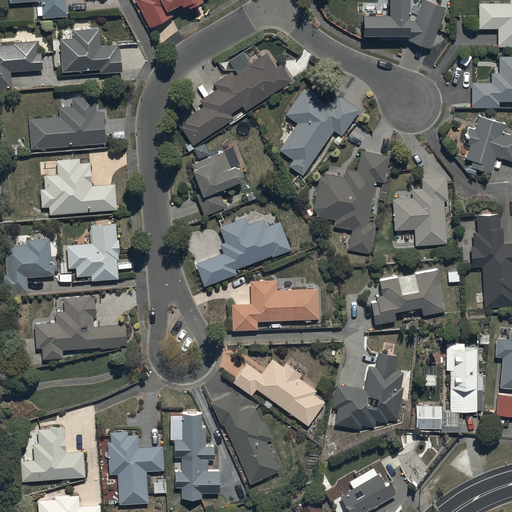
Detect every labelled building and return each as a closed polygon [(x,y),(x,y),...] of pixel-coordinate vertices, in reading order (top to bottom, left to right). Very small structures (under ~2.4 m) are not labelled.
[(42,0),(43,14),(67,13),(65,0),(42,0)] [(137,0),(150,23),(172,11),(168,3),(172,0),(137,0)] [(389,0),(390,7),(365,7),(364,27),(380,27),(380,37),(412,35),(430,44),(446,4),(436,0),(421,0),(415,15),(410,15),(410,0),(389,0)] [(511,0),(479,0),(479,25),(498,25),(498,43),(511,43),(511,0)] [(73,34),(60,36),(63,69),(100,66),(100,70),(123,68),(121,45),(119,46),(119,41),(101,42),(99,24),(73,26),(73,34)] [(12,41),(0,41),(0,86),(12,86),(11,67),(42,66),(42,49),(37,49),(37,38),(12,39),(12,41)] [(204,103),(181,116),(179,118),(192,140),(234,115),(231,109),(242,102),(245,106),(291,79),(281,61),(275,64),(266,49),(249,59),(244,49),(229,58),(237,70),(233,72),(232,69),(214,80),(218,87),(200,97),(204,103)] [(492,70),(491,79),(472,79),(472,104),(499,105),(499,97),(511,97),(511,52),(500,52),(499,70),(492,70)] [(306,88),(303,85),(287,111),(299,121),(279,146),(293,157),(289,162),(303,172),(335,127),(342,132),(360,106),(338,92),(333,99),(327,96),(324,99),(317,94),(319,93),(308,85),(306,88)] [(59,104),(59,112),(29,115),(32,146),(107,138),(105,108),(96,108),(95,92),(73,94),(73,104),(59,104)] [(475,171),(477,165),(491,168),(496,152),(511,156),(511,130),(503,128),(506,120),(479,111),(474,125),(469,123),(464,138),(471,141),(466,155),(471,157),(467,168),(475,171)] [(360,147),(356,167),(346,165),(344,174),(326,170),(320,175),(313,205),(318,213),(335,217),(334,222),(352,226),(348,246),(369,250),(376,221),(367,220),(376,178),(383,179),(389,153),(360,147)] [(226,202),(219,183),(241,174),(244,167),(241,161),(235,158),(229,160),(225,148),(191,161),(203,188),(197,191),(205,212),(226,202)] [(45,171),(45,184),(45,186),(41,186),(42,204),(49,204),(50,211),(117,205),(116,180),(92,181),(91,165),(90,165),(90,159),(79,159),(79,156),(56,156),(57,171),(45,171)] [(421,174),(421,185),(412,185),(412,195),(393,196),(394,226),(415,225),(416,242),(447,240),(444,197),(448,197),(446,174),(421,174)] [(472,263),(482,262),(485,304),(511,302),(511,239),(504,240),(503,223),(500,223),(499,210),(477,211),(478,228),(473,229),(474,242),(472,242),(472,263)] [(219,223),(225,238),(220,241),(223,250),(196,260),(204,282),(237,269),(236,265),(272,251),(273,253),(291,246),(280,217),(266,222),(263,215),(247,221),(245,214),(219,223)] [(91,221),(91,240),(68,242),(68,265),(77,265),(77,273),(92,272),(92,276),(118,275),(118,256),(119,256),(118,250),(119,250),(119,236),(116,236),(116,220),(91,221)] [(26,236),(26,241),(0,243),(5,294),(30,292),(28,275),(55,272),(54,259),(52,259),(50,234),(26,236)] [(417,287),(401,290),(397,277),(380,280),(382,295),(376,296),(377,301),(370,303),(374,324),(395,320),(393,311),(420,306),(422,315),(445,311),(437,270),(415,274),(417,287)] [(251,277),(251,299),(231,301),(233,327),(258,326),(258,318),(318,315),(318,286),(276,286),(276,277),(251,277)] [(56,308),(56,319),(34,320),(36,345),(42,344),(42,356),(63,354),(63,346),(100,343),(100,346),(120,345),(120,342),(127,341),(126,321),(93,324),(93,314),(95,313),(94,294),(64,296),(64,308),(56,308)] [(511,327),(510,327),(509,335),(497,334),(495,352),(503,353),(500,383),(511,384),(511,327)] [(480,341),(447,341),(446,367),(451,367),(450,407),(478,408),(480,341)] [(404,368),(395,366),(398,352),(378,348),(375,363),(368,362),(364,385),(337,380),(333,403),(338,404),(335,420),(362,425),(362,422),(374,425),(376,416),(386,419),(387,415),(397,417),(404,383),(401,383),(404,368)] [(272,355),(262,369),(247,358),(233,378),(252,392),(257,385),(309,422),(325,399),(314,390),(316,387),(299,374),(302,370),(286,358),(283,362),(272,355)] [(497,390),(496,411),(511,412),(511,387),(507,387),(507,391),(497,390)] [(221,422),(224,420),(251,481),(280,467),(267,438),(273,435),(265,417),(261,418),(256,406),(250,404),(239,408),(232,390),(212,398),(221,422)] [(442,401),(416,401),(416,424),(442,424),(442,401)] [(181,409),(181,434),(174,435),(174,453),(182,453),(182,467),(174,467),(174,485),(181,485),(181,494),(202,494),(202,490),(220,490),(220,466),(208,466),(208,457),(214,457),(214,442),(207,442),(207,422),(203,422),(203,409),(181,409)] [(83,449),(65,450),(63,423),(37,425),(38,439),(33,440),(34,457),(21,458),(23,477),(85,473),(83,449)] [(111,428),(111,439),(108,438),(110,471),(118,471),(120,501),(149,500),(147,466),(163,466),(163,442),(138,442),(138,431),(128,431),(128,428),(111,428)] [(396,455),(381,461),(386,472),(401,465),(396,455)] [(349,478),(352,484),(340,491),(351,511),(357,511),(396,491),(389,478),(386,480),(379,468),(378,469),(375,464),(349,478)] [(101,511),(101,501),(79,502),(79,492),(69,492),(69,491),(55,492),(55,495),(38,496),(38,511),(101,511)] [(315,496),(298,505),(302,511),(330,511),(326,504),(321,507),(315,496)]
